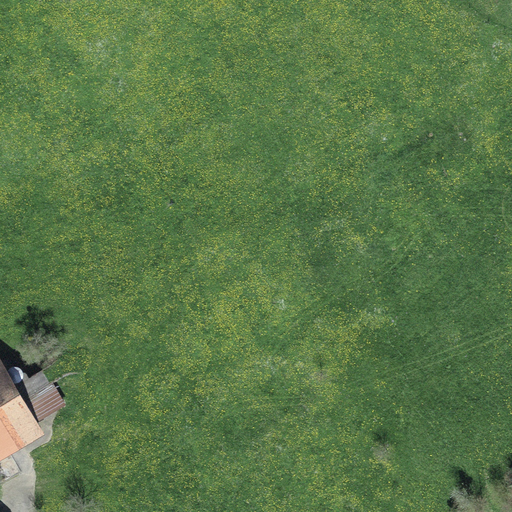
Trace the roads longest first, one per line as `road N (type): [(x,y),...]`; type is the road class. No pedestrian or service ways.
road 1 (track): [(239,243),(43,381)]
road 2 (track): [(25,461),(105,406),(109,390),(90,349)]
